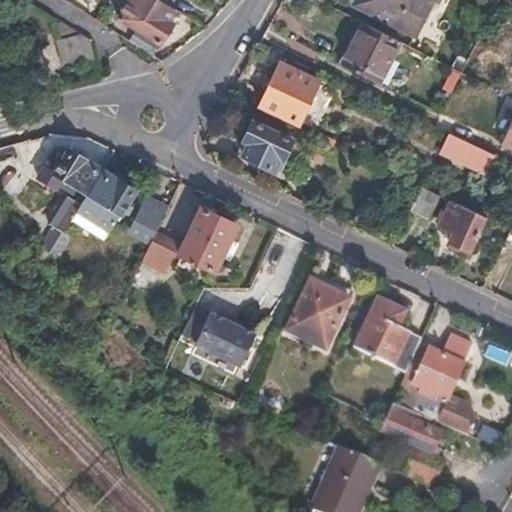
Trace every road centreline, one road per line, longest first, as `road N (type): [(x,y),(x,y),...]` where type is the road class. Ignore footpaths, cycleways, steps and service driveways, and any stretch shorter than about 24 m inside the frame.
road 1 (residential): [(171,148),(511,318)]
road 2 (residential): [(176,104),(258,0)]
